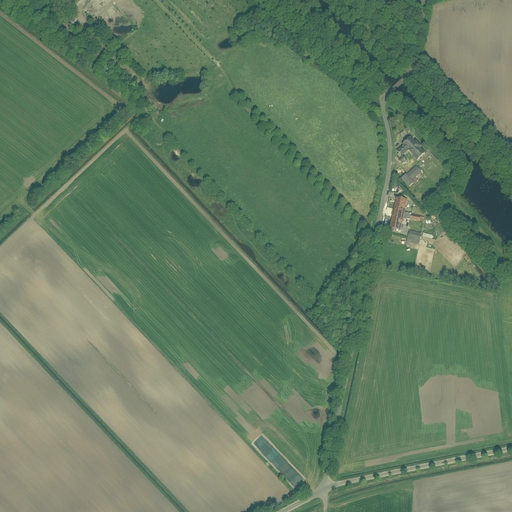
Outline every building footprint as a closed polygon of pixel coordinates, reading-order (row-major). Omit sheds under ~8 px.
[(64,11),(58,18),(69,28),(75,21),(64,11)] [(426,154),(411,138),(394,153),(399,159),(406,153),(416,164),(426,154)] [(413,185),(411,183),(421,174),(416,168),(406,177),(405,176),(399,181),(407,190),(413,185)] [(388,231),(400,234),(406,203),(395,200),(388,231)] [(408,233),(406,244),(418,246),(420,236),(408,233)]
